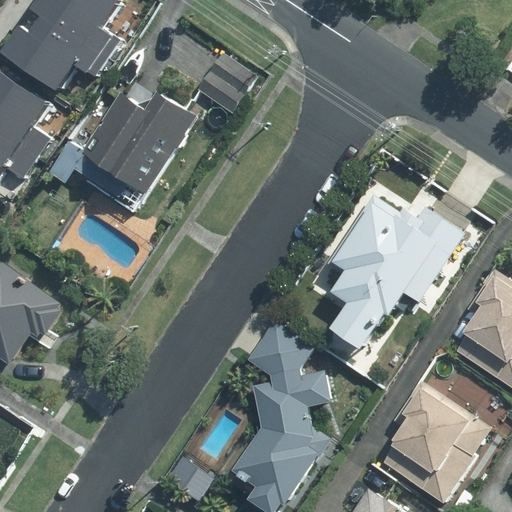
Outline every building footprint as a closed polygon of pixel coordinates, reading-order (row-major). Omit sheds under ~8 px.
[(47,0),(41,9),(110,56),(125,35),(107,23),(122,0),(47,0)] [(97,76),(110,56),(41,9),(14,50),(64,83),(78,63),(97,76)] [(238,109),(259,76),(227,55),(205,88),(238,109)] [(5,63),(0,70),(0,129),(42,159),(56,137),(39,125),(57,98),(5,63)] [(164,106),(134,85),(93,145),(80,137),(57,171),(79,185),(86,175),(143,213),(213,109),(178,85),(164,106)] [(29,178),(42,159),(0,129),(0,179),(10,165),(29,178)] [(400,183),(340,276),(369,294),(348,326),(392,354),(472,229),(400,183)] [(0,271),(0,343),(22,358),(40,331),(61,344),(85,308),(8,259),(0,271)] [(511,268),(506,265),(453,339),(511,380),(511,268)] [(230,476),(276,511),(287,511),(336,449),(329,403),(351,400),(344,355),(320,359),(314,318),(285,322),(255,358),(265,431),(230,476)] [(499,428),(425,381),(379,453),(453,500),(499,428)] [(365,511),(438,511),(388,479),(365,511)]
